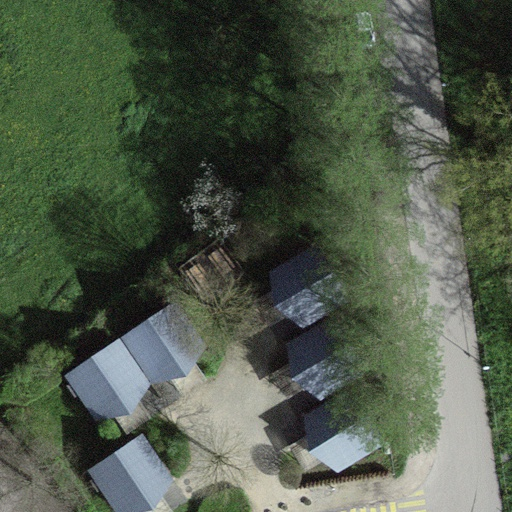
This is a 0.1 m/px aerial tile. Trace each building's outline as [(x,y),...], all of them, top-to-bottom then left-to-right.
[(314,252),(270,277),(299,326),(343,301),(314,252)] [(171,309),(123,341),(151,383),(199,351),(171,309)] [(331,324),(288,350),(317,399),(360,373),(331,324)] [(115,347),(68,379),(96,420),(143,388),(115,347)] [(348,395),(305,421),(334,470),(377,444),(348,395)] [(138,442),(90,474),(116,511),(122,511),(166,483),(138,442)]
